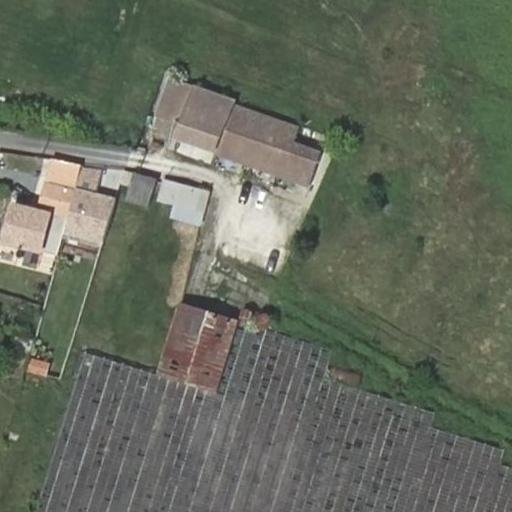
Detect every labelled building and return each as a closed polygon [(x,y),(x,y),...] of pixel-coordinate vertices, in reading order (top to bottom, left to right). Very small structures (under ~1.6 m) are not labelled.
[(296,125),(169,80),(156,116),(180,125),(174,140),(309,191),(324,148),(291,137),(296,125)] [(70,224),(80,165),(50,160),(33,213),(22,250),(38,254),(49,218),(70,224)] [(107,169),(80,165),(70,224),(98,230),(105,197),(99,197),(107,169)] [(109,199),(115,171),(107,169),(99,197),(105,197),(109,199)] [(154,179),(122,172),(119,185),(129,187),(126,201),(147,206),(154,179)] [(205,190),(162,181),(158,199),(174,202),(172,215),(198,220),(205,190)] [(0,244),(22,250),(33,213),(11,206),(0,244)] [(49,218),(38,254),(59,260),(70,224),(49,218)] [(179,304),(156,376),(216,394),(239,322),(179,304)] [(216,394),(86,354),(36,511),(511,511),(511,464),(507,463),(511,449),(431,425),(435,414),(325,380),(334,351),(239,322),(216,394)] [(31,340),(14,334),(0,375),(0,376),(18,382),(31,340)]
